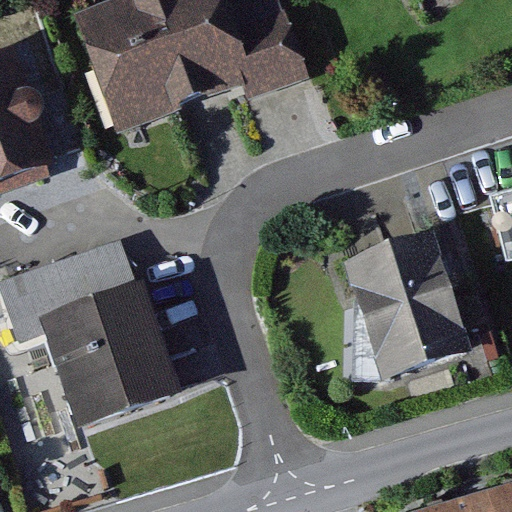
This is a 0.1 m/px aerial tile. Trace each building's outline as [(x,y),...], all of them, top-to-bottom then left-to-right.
[(211,0),(169,0),(86,26),(123,144),(245,106),(211,0)] [(23,64),(0,70),(0,190),(58,172),(23,64)] [(449,248),(368,271),(400,384),(481,361),(449,248)] [(152,290),(57,323),(97,436),(192,403),(152,290)] [(511,511),(511,493),(456,511),(511,511)]
